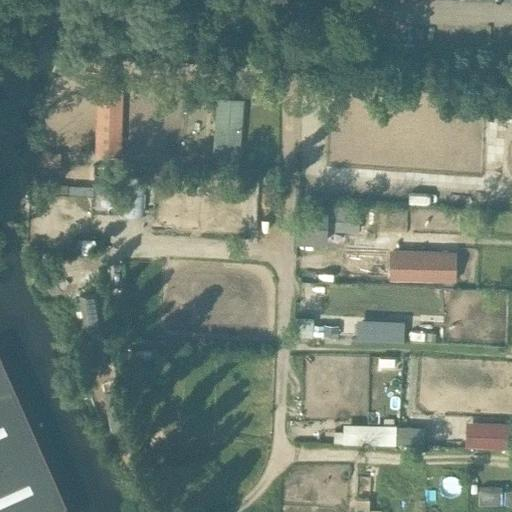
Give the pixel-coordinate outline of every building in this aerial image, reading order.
[(83,82),(79,156),(93,157),(97,83),(83,82)] [(217,97),(212,162),(239,164),(244,99),(217,97)] [(40,135),(36,180),(57,182),(59,156),(61,135),(61,129),(42,127),(40,127),(40,135)] [(63,181),(61,196),(91,198),(93,159),(82,158),(81,182),(63,181)] [(99,172),(98,184),(126,185),(125,215),(145,216),(146,184),(146,174),(144,174),(126,173),(99,172)] [(94,199),(94,210),(108,210),(108,232),(121,233),(121,203),(108,203),(109,188),(94,188),(94,199)] [(37,201),(34,250),(52,251),(55,202),(37,201)] [(328,209),(327,220),(359,221),(359,210),(328,209)] [(325,225),(294,223),(293,243),(325,244),(325,225)] [(82,233),(80,251),(95,252),(96,234),(82,233)] [(456,280),(456,255),(390,253),(390,278),(454,280),(456,280)] [(386,280),(388,258),(347,256),(346,278),(386,280)] [(79,295),(86,332),(106,329),(100,292),(79,295)] [(450,299),(448,324),(452,324),(467,325),(484,326),(484,328),(511,330),(511,318),(487,317),(487,313),(478,312),(478,317),(467,316),(468,300),(453,299),(450,299)] [(313,318),(294,317),(293,337),(337,339),(338,325),(313,324),(313,318)] [(403,321),(356,319),(355,339),(403,341),(403,321)] [(0,413),(15,407),(0,372),(0,413)] [(126,386),(110,390),(119,429),(131,426),(125,398),(129,397),(126,386)] [(0,483),(41,465),(15,407),(0,413),(0,483)] [(511,417),(482,417),(481,446),(511,446),(511,417)] [(344,429),(343,442),(396,443),(396,431),(344,429)] [(0,511),(61,511),(41,465),(0,483),(0,511)] [(432,467),(432,488),(450,489),(450,486),(460,486),(461,468),(432,467)] [(386,472),(383,511),(402,511),(405,473),(386,472)]
